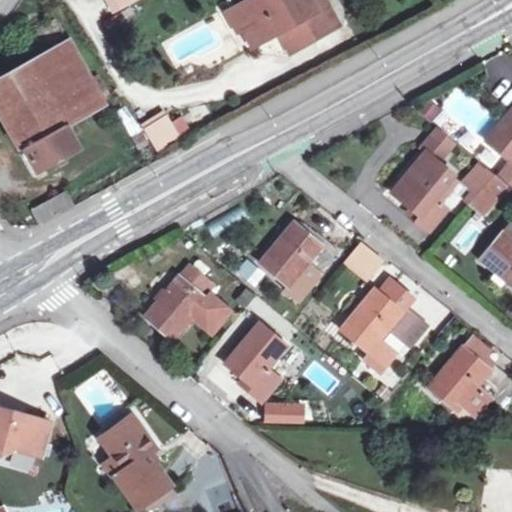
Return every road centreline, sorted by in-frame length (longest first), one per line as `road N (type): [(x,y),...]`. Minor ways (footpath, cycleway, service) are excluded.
road 1 (residential): [(328,511),(124,347),(44,263)]
road 2 (residential): [(274,140),(293,167),(511,346)]
road 3 (secondary): [(274,140),(511,9)]
road 4 (secondary): [(44,263),(274,140)]
